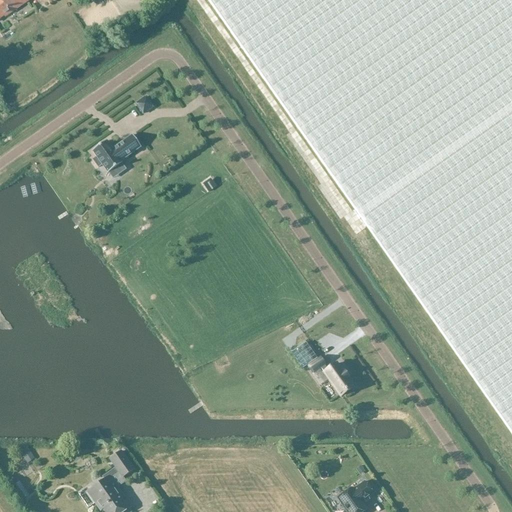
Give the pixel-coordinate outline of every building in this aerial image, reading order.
[(0,0),(0,19),(5,17),(6,18),(31,0),(0,0)] [(511,0),(207,0),(511,434),(511,0)] [(146,97),(136,104),(143,114),(153,107),(146,97)] [(97,157),(92,160),(98,168),(102,165),(108,173),(122,164),(122,163),(121,162),(141,147),(132,136),(113,150),(107,141),(93,151),(97,157)] [(302,369),(305,367),(317,359),(316,358),(305,343),(291,353),(302,369)] [(334,365),(327,370),(324,366),(325,365),(320,358),(309,366),(313,373),(320,368),(340,396),(343,394),(344,395),(351,390),(350,389),(353,387),(348,380),(349,379),(344,371),(342,372),(337,364),(334,366),(334,365)] [(353,380),(363,373),(355,362),(345,369),(353,380)] [(26,450),(21,453),(28,463),(33,459),(26,450)] [(134,470),(121,452),(110,460),(115,468),(121,477),(122,478),(123,477),(134,470)] [(365,473),(361,467),(356,471),(360,476),(365,473)] [(105,480),(93,489),(100,499),(95,503),(100,511),(103,509),(105,511),(122,511),(127,509),(114,490),(117,488),(113,482),(121,477),(115,468),(102,477),(105,480)] [(352,488),(337,499),(346,511),(363,511),(367,510),(362,502),(373,494),(364,482),(353,490),(352,488)]
